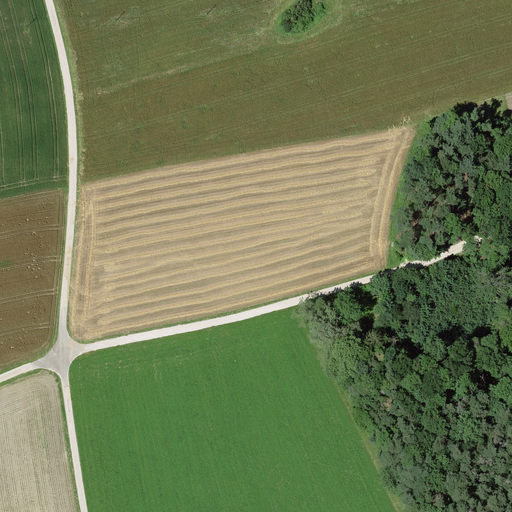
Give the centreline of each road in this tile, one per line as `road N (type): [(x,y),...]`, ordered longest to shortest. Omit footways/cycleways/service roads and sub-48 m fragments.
road 1 (track): [(47,0),(71,122),(63,352),(86,511)]
road 2 (track): [(511,227),(300,301),(63,352)]
